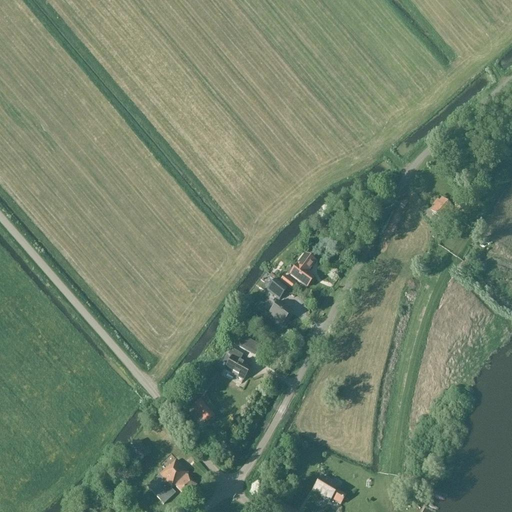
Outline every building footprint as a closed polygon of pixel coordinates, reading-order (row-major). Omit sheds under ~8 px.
[(440,202),(438,200),(434,204),(436,206),(432,212),(443,221),(453,209),(443,199),(440,202)] [(464,207),(458,202),(454,207),(459,212),(464,207)] [(305,256),(290,276),(306,288),(313,279),(306,273),(314,263),(305,256)] [(292,283),(284,276),(281,280),(289,287),(292,283)] [(274,280),(266,291),(279,301),(287,290),(274,280)] [(277,303),(268,315),(282,326),(292,313),(277,303)] [(224,371),(243,381),(250,368),(239,363),(242,357),(231,350),(228,356),(231,358),(224,371)] [(197,411),(203,420),(209,416),(203,407),(197,411)] [(150,455),(138,442),(124,456),(136,468),(150,455)] [(174,486),(184,497),(196,487),(186,475),(187,474),(176,462),(160,477),(148,488),(163,506),(175,494),(171,489),(174,486)] [(337,490),(320,480),(312,493),(328,503),(330,500),(340,505),(345,497),(336,491),(337,490)] [(292,511),(280,503),(274,511),(292,511)]
